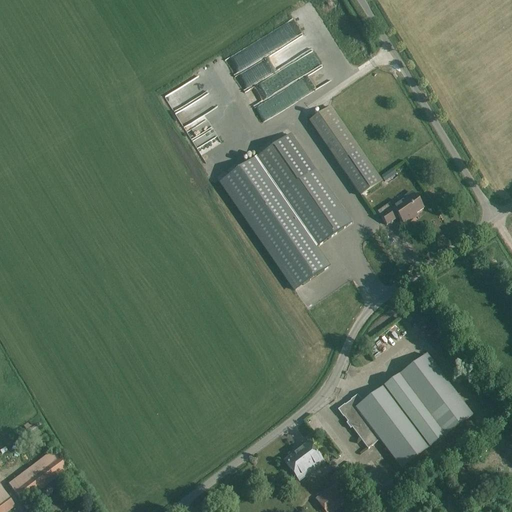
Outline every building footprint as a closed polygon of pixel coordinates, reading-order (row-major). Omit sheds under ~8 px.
[(293,41),(299,38),(293,27),(288,30),(293,41)] [(364,59),(353,66),(357,71),(367,64),(364,59)] [(309,123),(361,198),(381,184),(329,109),(309,123)] [(253,162),(224,181),(298,287),(328,266),(324,259),(315,246),(349,222),(289,136),(253,162)] [(386,174),(381,178),(385,183),(390,179),(386,174)] [(386,226),(398,219),(404,227),(412,222),(417,217),(416,215),(423,210),(414,196),(393,210),(389,205),(377,213),(386,226)] [(387,234),(398,226),(394,221),(383,230),(387,234)] [(409,326),(423,315),(420,311),(406,322),(409,326)] [(431,329),(421,333),(423,339),(433,336),(431,329)] [(472,418),(432,365),(426,357),(362,405),(357,397),(338,412),(344,419),(344,418),(348,424),(352,429),(368,451),(380,442),(401,471),(472,418)] [(30,429),(32,433),(40,429),(38,425),(30,429)] [(323,464),(315,453),(309,445),(285,463),(299,482),(323,464)] [(10,487),(13,491),(22,504),(67,471),(55,454),(10,487)] [(338,474),(330,480),(335,487),(315,500),(323,511),(336,511),(351,501),(347,495),(351,492),(338,474)] [(0,511),(8,511),(15,508),(7,496),(0,487),(0,511)]
